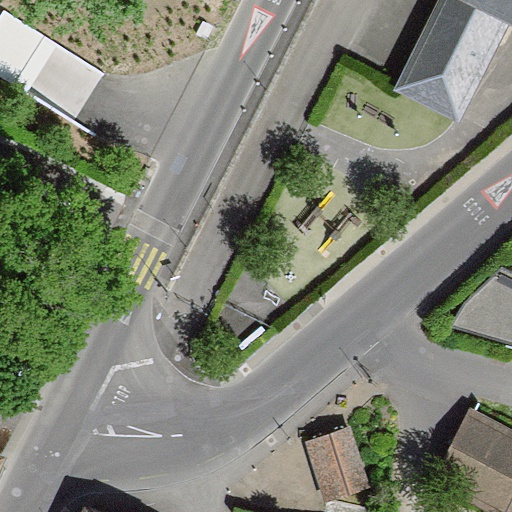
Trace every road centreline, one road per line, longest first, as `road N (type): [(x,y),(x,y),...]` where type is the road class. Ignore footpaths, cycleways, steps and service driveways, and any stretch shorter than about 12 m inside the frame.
road 1 (tertiary): [(511,188),(238,420),(192,434),(152,434),(67,419)]
road 2 (tertiary): [(270,0),(67,419)]
